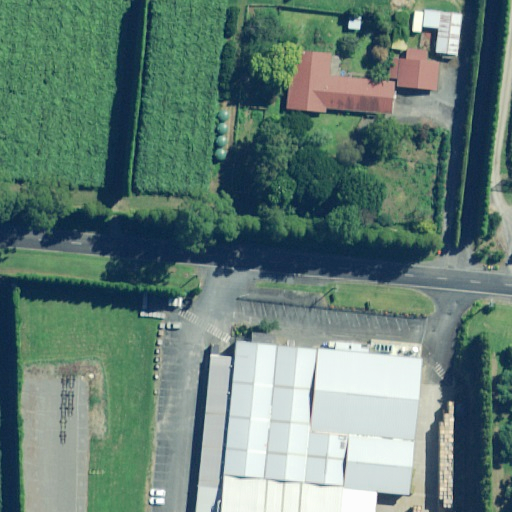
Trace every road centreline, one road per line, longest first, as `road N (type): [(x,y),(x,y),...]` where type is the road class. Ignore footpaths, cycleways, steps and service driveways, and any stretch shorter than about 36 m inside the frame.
road 1 (unclassified): [(0,237),(511,285)]
road 2 (track): [(462,280),(493,0)]
